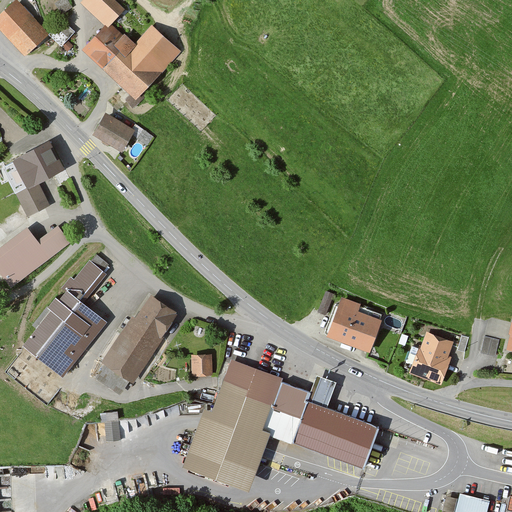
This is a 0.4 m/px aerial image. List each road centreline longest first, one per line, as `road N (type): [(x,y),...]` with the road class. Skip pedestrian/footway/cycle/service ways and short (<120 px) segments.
road 1 (residential): [(78,136),(70,162),(116,250),(190,305),(235,320),(259,312)]
road 2 (secondary): [(78,136),(259,312)]
road 3 (secondary): [(259,312),(369,376),(439,401)]
road 4 (residential): [(78,136),(104,93),(92,74),(33,62),(3,69)]
road 5 (track): [(0,301),(37,280),(97,226)]
